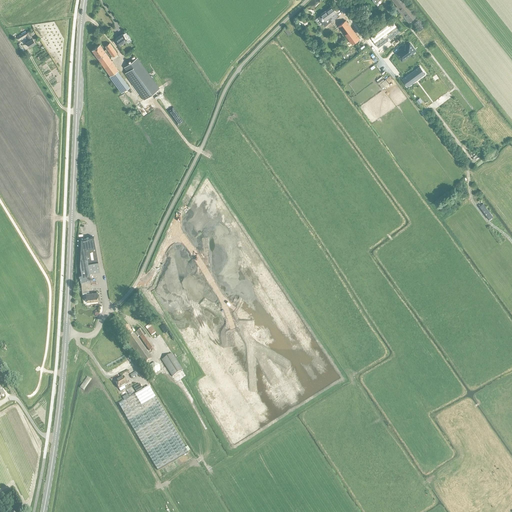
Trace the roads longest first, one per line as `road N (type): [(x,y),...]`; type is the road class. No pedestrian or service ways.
road 1 (unclassified): [(65,333),(92,334),(136,282),(228,82),(307,0)]
road 2 (tertiary): [(65,333),(84,0)]
road 3 (track): [(62,373),(41,369),(49,288),(0,199)]
road 4 (tertiary): [(43,511),(65,333)]
